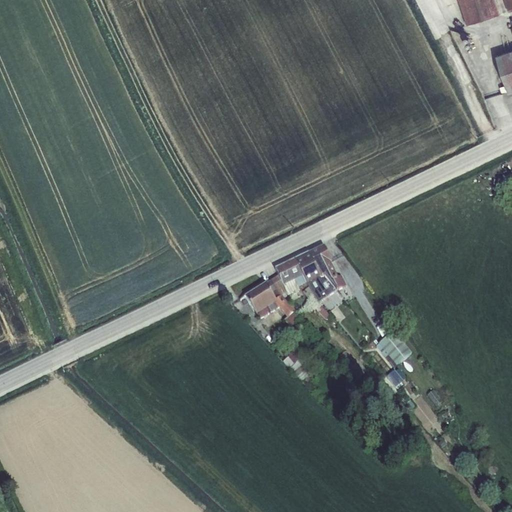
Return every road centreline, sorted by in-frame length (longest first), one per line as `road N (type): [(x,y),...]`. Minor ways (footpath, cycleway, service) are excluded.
road 1 (tertiary): [(0,385),(511,140)]
road 2 (track): [(241,267),(163,142),(98,0)]
